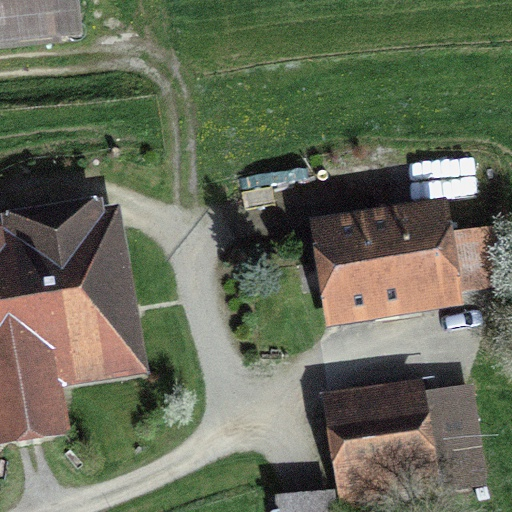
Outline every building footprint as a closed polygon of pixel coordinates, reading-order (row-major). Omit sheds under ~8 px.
[(0,0),(0,48),(61,42),(56,0),(0,0)] [(435,219),(327,236),(340,314),(448,296),(435,219)] [(0,441),(58,431),(50,368),(117,358),(100,233),(0,245),(0,441)] [(412,419),(337,422),(341,503),(416,500),(412,419)] [(279,511),(333,511),(333,502),(279,507),(279,511)]
